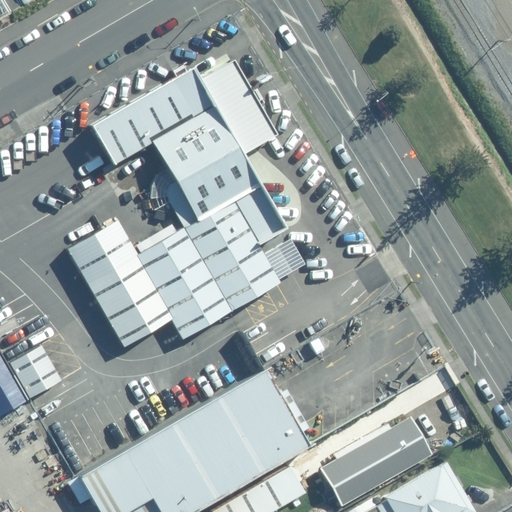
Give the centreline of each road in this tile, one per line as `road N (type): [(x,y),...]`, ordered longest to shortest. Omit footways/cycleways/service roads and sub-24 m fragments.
road 1 (primary): [(271,0),(511,385)]
road 2 (unclassified): [(0,88),(151,0)]
